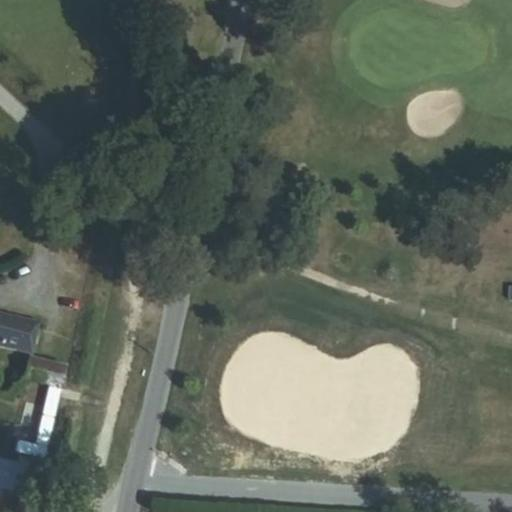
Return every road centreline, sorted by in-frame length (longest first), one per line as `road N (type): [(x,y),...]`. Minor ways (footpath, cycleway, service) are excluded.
road 1 (unclassified): [(241,0),(138,473)]
road 2 (residential): [(511,508),(191,485),(138,473)]
